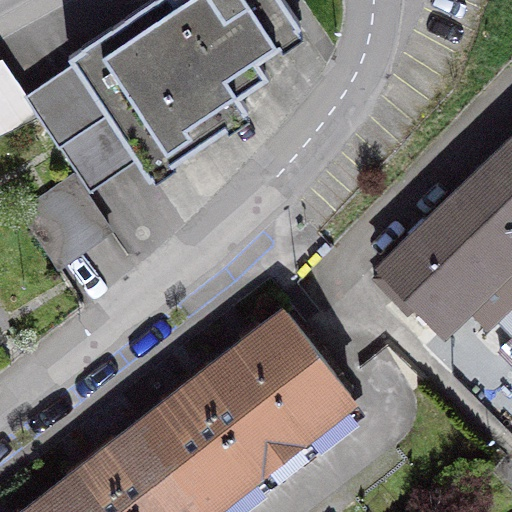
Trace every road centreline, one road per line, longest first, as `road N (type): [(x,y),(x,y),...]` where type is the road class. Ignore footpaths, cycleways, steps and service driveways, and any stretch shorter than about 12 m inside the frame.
road 1 (residential): [(0,419),(291,152),(362,63),(372,0)]
road 2 (residential): [(511,86),(354,255)]
